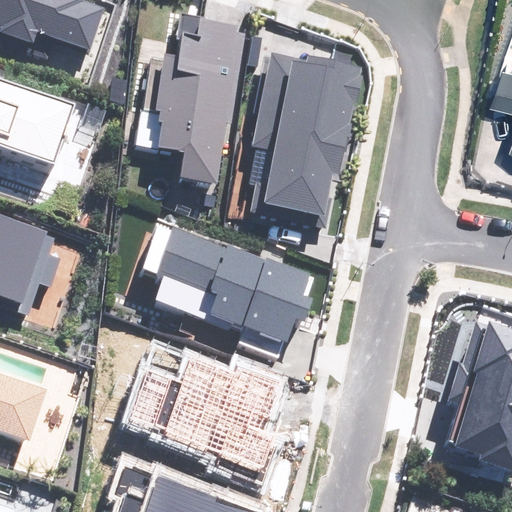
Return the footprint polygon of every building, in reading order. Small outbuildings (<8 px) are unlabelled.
[(0,0),(0,51),(17,58),(22,44),(81,64),(99,11),(65,0),(0,0)] [(174,180),(212,185),(233,31),(176,23),(171,61),(156,59),(144,153),(177,157),(174,180)] [(511,51),(505,49),(494,86),(511,91),(511,51)] [(326,227),(350,76),(266,62),(252,148),(271,151),(265,186),(254,184),(249,215),(326,227)] [(118,109),(117,83),(99,83),(99,109),(118,109)] [(54,119),(0,101),(0,165),(36,176),(54,119)] [(0,300),(27,311),(52,242),(0,222),(0,300)] [(306,277),(151,228),(138,270),(158,277),(149,305),(283,348),(306,277)] [(462,408),(447,451),(511,472),(511,325),(479,315),(449,404),(462,408)] [(144,365),(124,414),(258,468),(270,437),(263,434),(282,386),(191,349),(179,379),(144,365)] [(0,440),(21,448),(38,397),(0,384),(0,440)] [(122,497),(116,511),(268,511),(270,509),(124,457),(110,497),(122,497)]
